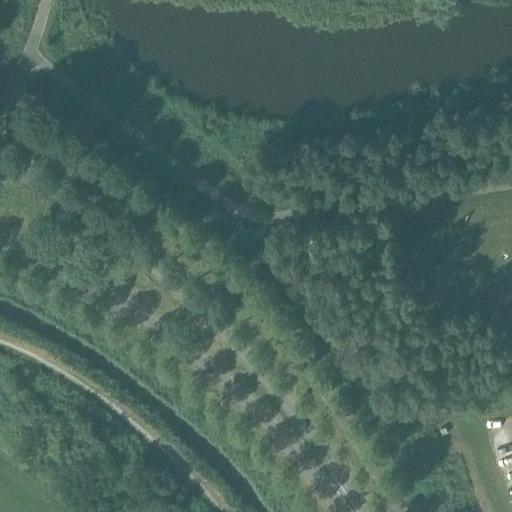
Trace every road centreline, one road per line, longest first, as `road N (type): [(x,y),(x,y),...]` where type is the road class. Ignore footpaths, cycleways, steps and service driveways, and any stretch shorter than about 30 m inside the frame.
road 1 (unclassified): [(357,511),(294,408),(155,271),(0,161)]
road 2 (unclassified): [(0,239),(146,319),(194,358),(340,511)]
road 3 (unknown): [(222,511),(150,435),(90,388),(0,342)]
